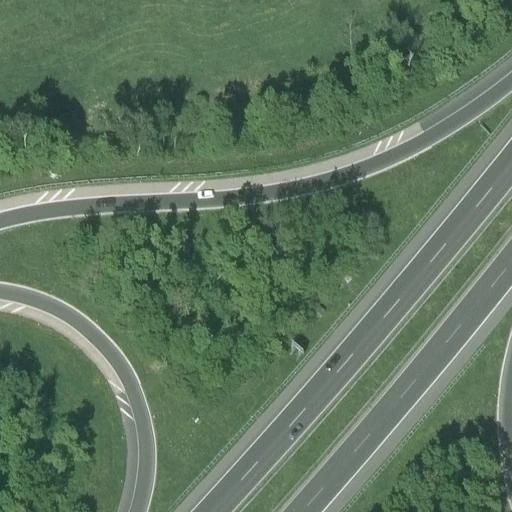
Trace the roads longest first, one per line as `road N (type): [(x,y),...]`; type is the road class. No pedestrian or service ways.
road 1 (motorway): [(511,90),(400,156),(294,194),(48,211),(0,223)]
road 2 (motorway): [(511,163),(211,511)]
road 3 (motorway): [(301,511),(511,261)]
road 4 (motorway): [(0,292),(83,327),(123,374),(143,431),(138,511)]
